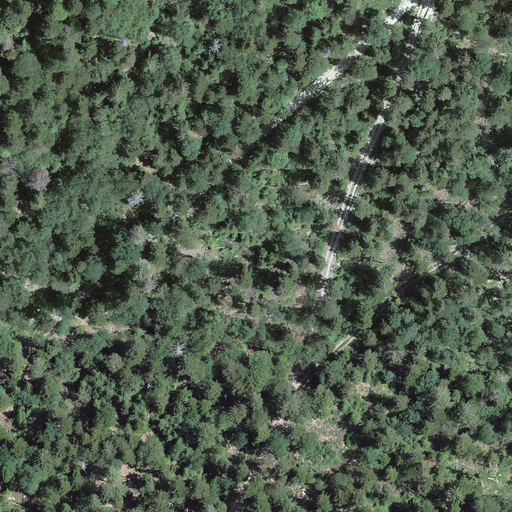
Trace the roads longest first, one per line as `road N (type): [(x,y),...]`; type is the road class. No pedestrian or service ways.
road 1 (track): [(434,0),(326,276),(290,395),(237,511)]
road 2 (track): [(394,0),(0,373)]
road 3 (track): [(511,211),(389,296),(290,395)]
